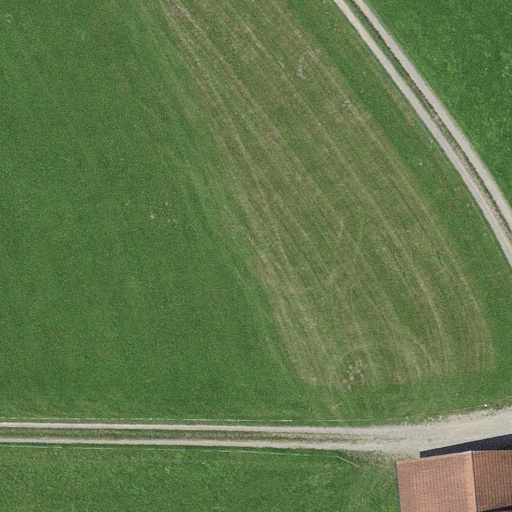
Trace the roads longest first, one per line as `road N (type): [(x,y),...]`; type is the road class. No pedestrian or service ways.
road 1 (track): [(511,433),(299,440),(0,432)]
road 2 (track): [(351,0),(492,199),(511,240)]
